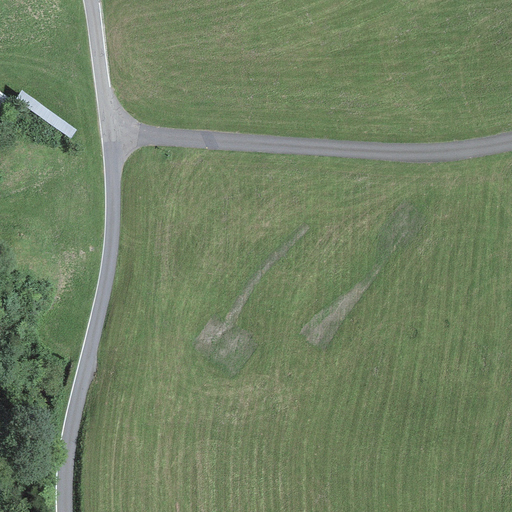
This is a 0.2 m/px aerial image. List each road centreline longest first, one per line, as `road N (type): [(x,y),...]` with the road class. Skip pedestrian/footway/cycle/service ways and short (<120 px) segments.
road 1 (unclassified): [(90,0),(113,206),(107,272),(67,453),(64,511)]
road 2 (track): [(110,133),(377,151),(511,141)]
